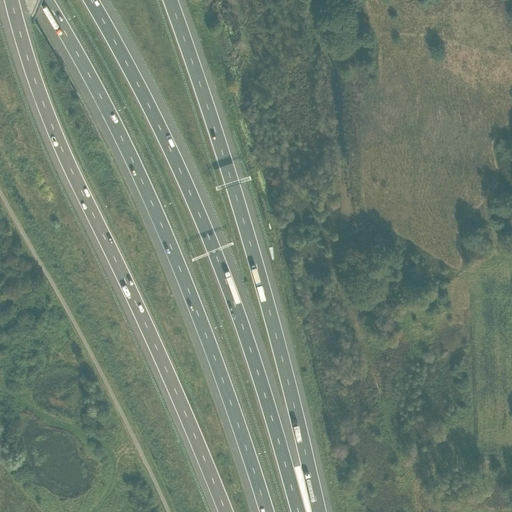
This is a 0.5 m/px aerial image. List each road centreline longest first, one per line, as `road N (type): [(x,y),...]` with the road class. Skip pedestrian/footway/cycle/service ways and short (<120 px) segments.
road 1 (motorway): [(44,0),(168,239),(267,511)]
road 2 (motorway): [(10,0),(52,132),(225,511)]
road 3 (motorway): [(297,511),(205,224),(89,0)]
road 4 (motorway): [(313,511),(259,272),(170,0)]
road 5 (track): [(313,0),(340,140),(338,287),(420,511)]
road 6 (track): [(88,511),(108,481),(110,456),(99,441),(17,400),(0,381)]
